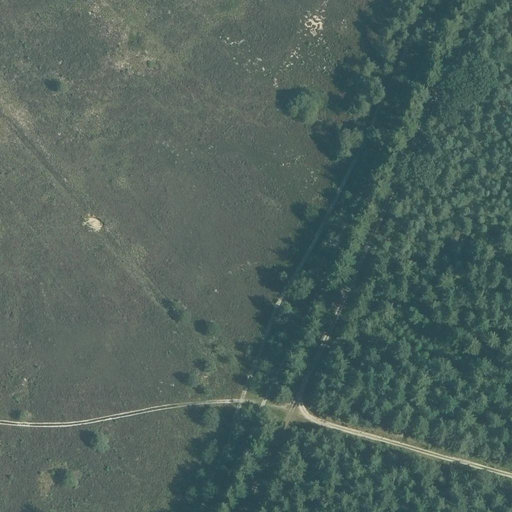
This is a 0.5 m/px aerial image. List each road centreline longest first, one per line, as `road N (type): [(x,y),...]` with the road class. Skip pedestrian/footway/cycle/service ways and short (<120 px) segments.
road 1 (track): [(240,401),(275,307),(429,0)]
road 2 (track): [(483,0),(376,230)]
road 3 (track): [(240,401),(69,424),(0,423)]
road 4 (track): [(511,477),(290,413)]
road 5 (track): [(376,230),(290,413)]
road 6 (track): [(193,511),(240,401)]
